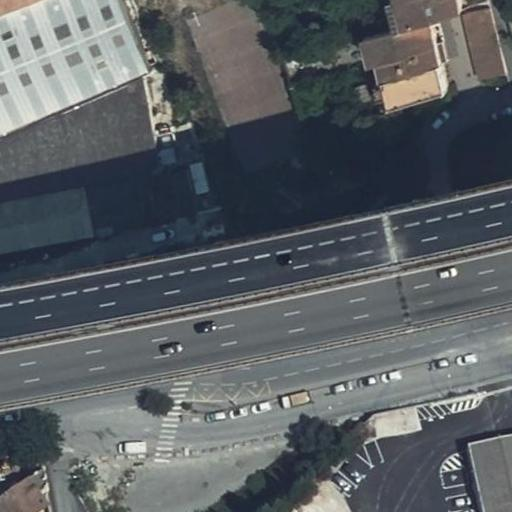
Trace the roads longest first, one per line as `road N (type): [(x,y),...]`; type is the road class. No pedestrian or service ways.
road 1 (motorway): [(0,374),(511,272)]
road 2 (motorway): [(511,212),(0,313)]
road 3 (unclassified): [(511,320),(247,378),(66,406)]
